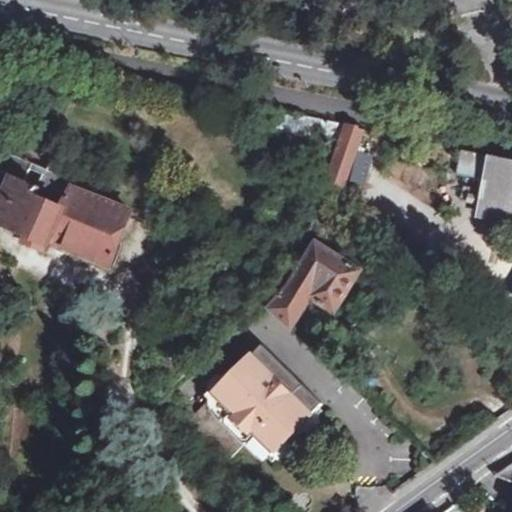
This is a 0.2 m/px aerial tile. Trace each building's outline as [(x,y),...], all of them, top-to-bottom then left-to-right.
[(233,100),(229,120),(280,130),(283,111),(233,100)] [(283,111),(280,130),(327,140),(329,133),(336,135),(345,137),(329,183),(346,187),(347,186),(365,130),(359,129),(360,126),(283,111)] [(321,181),(329,183),(345,137),(336,135),(321,181)] [(0,220),(21,230),(21,231),(26,234),(44,241),(50,243),(52,240),(111,263),(131,212),(73,189),(76,182),(46,169),(36,189),(23,184),(31,163),(0,149),(0,220)] [(463,149),(458,174),(487,180),(480,216),(505,221),(511,222),(511,160),(492,156),(463,149)] [(395,162),(389,176),(416,189),(423,174),(395,162)] [(26,234),(23,241),(40,248),(44,241),(26,234)] [(293,330),(313,297),(337,312),(363,271),(318,243),(292,282),(270,309),(271,310),(293,330)] [(203,363),(186,343),(150,373),(166,394),(169,392),(168,390),(203,363)] [(225,463),(253,435),(273,455),(324,404),(263,345),(190,419),(225,463)] [(511,465),(496,476),(511,482),(511,465)]
